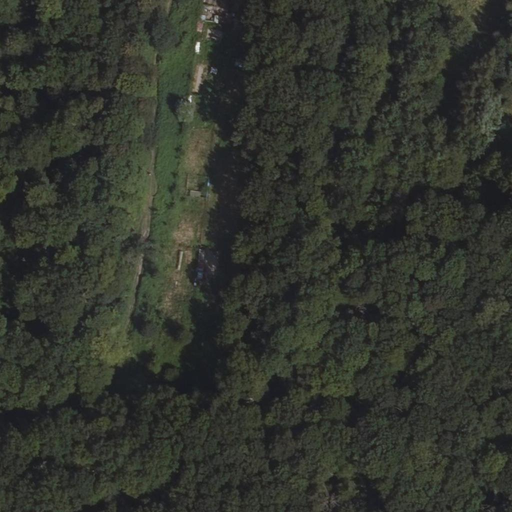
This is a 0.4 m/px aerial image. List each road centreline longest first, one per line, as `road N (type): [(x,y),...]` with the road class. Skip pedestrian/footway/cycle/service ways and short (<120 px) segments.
road 1 (track): [(0,407),(107,405),(128,369),(175,0)]
road 2 (track): [(107,405),(162,484),(162,511)]
